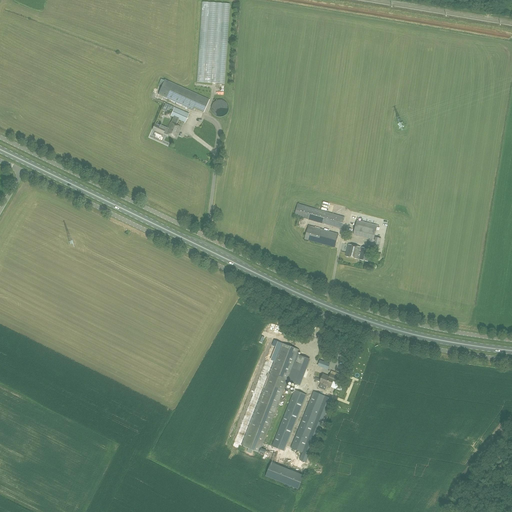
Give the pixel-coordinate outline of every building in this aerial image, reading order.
[(204,113),(210,100),(165,80),(158,95),(193,111),(194,108),(204,113)] [(177,125),(179,120),(186,122),(189,114),(175,107),(171,116),(173,117),(170,122),(166,134),(175,138),(180,127),(177,125)] [(163,135),(165,130),(157,126),(155,131),(163,135)] [(341,229),(345,217),(298,204),(294,216),(341,229)] [(375,240),(374,239),(377,226),(357,221),(354,234),(370,238),(369,245),(379,247),(381,239),(376,237),(375,240)] [(335,248),(339,234),(308,226),(305,240),(335,248)] [(361,253),(359,253),(361,247),(349,244),(346,257),(368,262),(371,249),(362,247),(361,253)] [(297,357),(288,381),(299,385),(310,359),(298,354),(299,350),(282,343),(242,446),(260,453),(297,357)] [(338,377),(330,374),(329,377),(323,375),(320,382),(324,384),(323,385),(331,387),(333,381),(336,382),(338,377)] [(307,394),(295,390),(273,446),(285,451),(307,394)] [(303,453),(326,397),(314,392),(292,448),(303,453)] [(277,468),(268,465),(265,474),(298,485),(303,472),(279,463),(277,468)]
